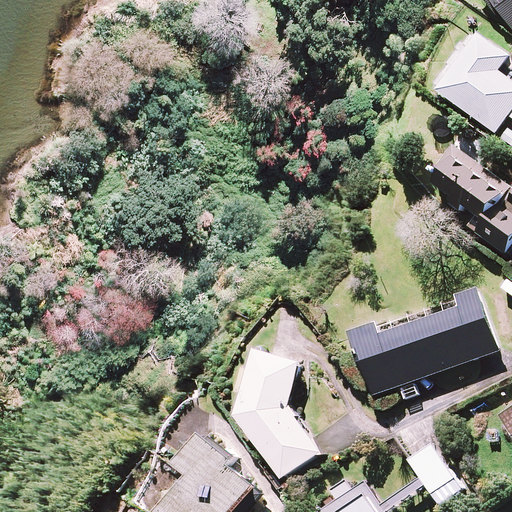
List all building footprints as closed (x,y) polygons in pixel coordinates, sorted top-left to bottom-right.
[(511,0),(484,0),(511,33),(511,0)] [(498,136),(511,115),(511,81),(502,72),(511,57),(480,36),(438,93),(498,136)] [(511,192),(511,188),(456,147),(440,168),(448,174),(439,186),(487,222),(479,238),(507,257),(511,250),(511,213),(504,208),(511,192)] [(506,355),(484,290),(462,298),(468,309),(391,336),(387,325),(357,335),(381,400),(506,355)] [(311,368),(267,354),(246,418),(287,478),(325,453),(296,411),(311,368)] [(511,411),(503,419),(511,431),(511,411)] [(248,464),(217,437),(189,469),(205,482),(178,511),(244,511),(265,489),(243,470),(248,464)] [(391,511),(371,483),(329,511),(391,511)]
